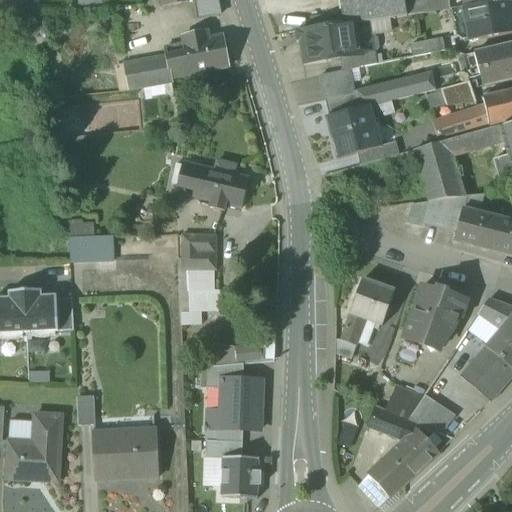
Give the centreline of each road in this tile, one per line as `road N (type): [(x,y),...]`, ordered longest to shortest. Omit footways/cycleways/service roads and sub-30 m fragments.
road 1 (residential): [(304,506),(302,208),(245,0)]
road 2 (residential): [(511,284),(353,230)]
road 3 (tertiary): [(418,511),(511,414)]
